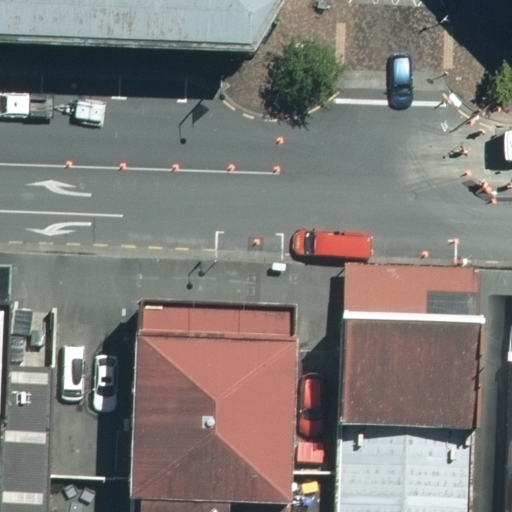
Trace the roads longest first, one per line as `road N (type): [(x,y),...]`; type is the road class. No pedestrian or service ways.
road 1 (unclassified): [(428,176),(0,161)]
road 2 (unclassified): [(383,0),(392,24),(395,121),(428,176)]
